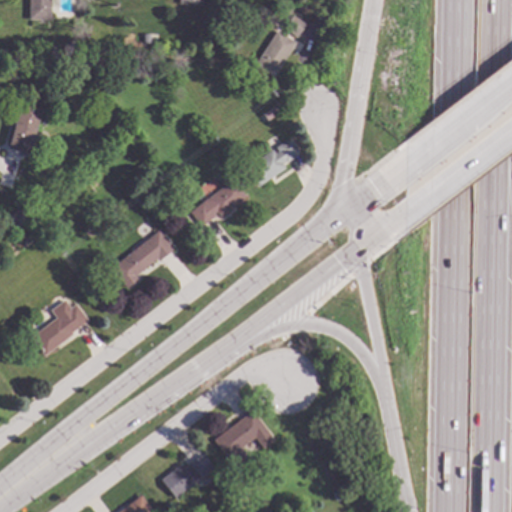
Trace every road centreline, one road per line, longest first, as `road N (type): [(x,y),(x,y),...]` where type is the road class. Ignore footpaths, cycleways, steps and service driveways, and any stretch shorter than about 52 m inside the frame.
road 1 (secondary): [(403,164),(53,441),(0,496)]
road 2 (motorway): [(456,0),(446,511)]
road 3 (motorway): [(489,511),(498,0)]
road 4 (residential): [(0,435),(300,204),(326,149),(316,103)]
road 5 (residential): [(62,511),(241,377),(286,380)]
road 6 (secondary): [(0,496),(221,349)]
road 7 (motorway): [(355,254),(405,511)]
road 8 (motorway): [(374,0),(342,182),(347,210)]
road 9 (motorway): [(221,349),(315,325),(348,339),(381,383)]
road 10 (secondary): [(221,349),(355,254)]
road 11 (secondary): [(402,218),(511,133)]
road 12 (secondary): [(511,80),(403,164)]
road 13 (motorway): [(511,132),(502,0)]
